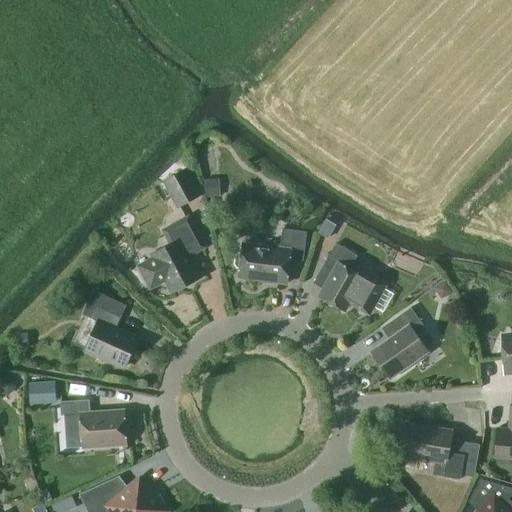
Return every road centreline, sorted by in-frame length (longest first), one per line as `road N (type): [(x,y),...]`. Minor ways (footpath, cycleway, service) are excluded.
road 1 (residential): [(343,405),(323,353),(302,335),(248,321),(197,342),(168,390),(172,445),(187,468),(235,497),(290,492),(331,455)]
road 2 (residential): [(343,405),(479,395)]
